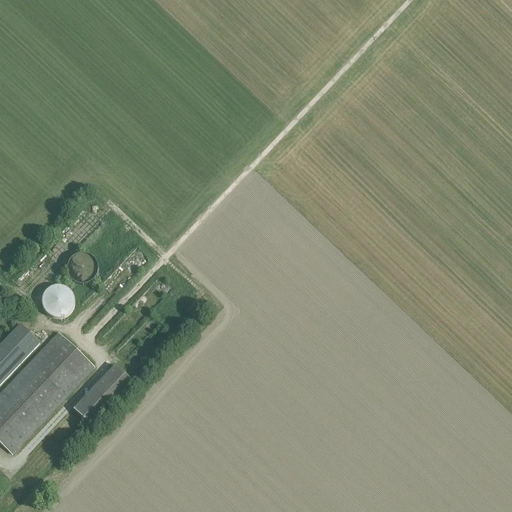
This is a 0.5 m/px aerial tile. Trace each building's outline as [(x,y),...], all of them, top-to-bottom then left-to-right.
[(91,318),(149,259),(137,248),(91,295),(92,296),(91,298),(97,303),(86,314),(91,318)] [(70,281),(71,282),(72,283),(73,284),(75,284),(76,285),(78,285),(79,286),(81,286),(82,286),(84,286),(85,285),(87,285),(88,284),(90,283),(91,283),(92,282),(93,280),(94,279),(95,278),(96,276),(96,275),(97,273),(97,272),(97,270),(97,269),(96,267),(96,266),(95,264),(95,263),(94,261),(93,260),(92,259),(91,258),(89,257),(88,257),(87,256),(85,256),(84,255),(82,255),(81,255),(79,255),(77,256),(76,256),(74,257),(73,257),(72,258),(71,259),(70,261),(69,262),(68,263),(67,265),(67,266),(66,268),(66,269),(66,271),(66,272),(66,274),(67,275),(67,277),(68,278),(69,279),(70,281)] [(129,332),(172,287),(160,276),(117,321),(129,332)] [(47,316),(48,317),(49,318),(50,319),(52,319),(53,320),(54,320),(56,321),(58,321),(59,321),(61,321),(62,320),(64,320),(65,319),(66,318),(68,318),(69,316),(70,315),(71,314),(72,313),(72,311),(73,310),(73,308),(73,307),(73,305),(73,304),(73,302),(73,301),(72,299),(71,298),(70,296),(69,295),(67,294),(66,293),(65,292),(63,291),(62,291),(60,291),(59,290),(57,290),(56,291),(54,291),(53,291),(51,292),(50,293),(49,294),(47,295),(46,296),(45,297),(45,298),(44,300),(43,301),(43,303),(43,304),(43,306),(43,308),(43,309),(44,311),(44,312),(45,313),(46,315),(47,316)] [(0,386),(17,368),(39,345),(20,326),(0,346),(0,386)] [(0,395),(0,444),(12,455),(94,369),(58,334),(0,395)] [(133,336),(118,350),(124,357),(139,343),(133,336)] [(141,360),(146,356),(142,351),(137,356),(141,360)] [(73,411),(92,429),(134,385),(115,367),(73,411)]
